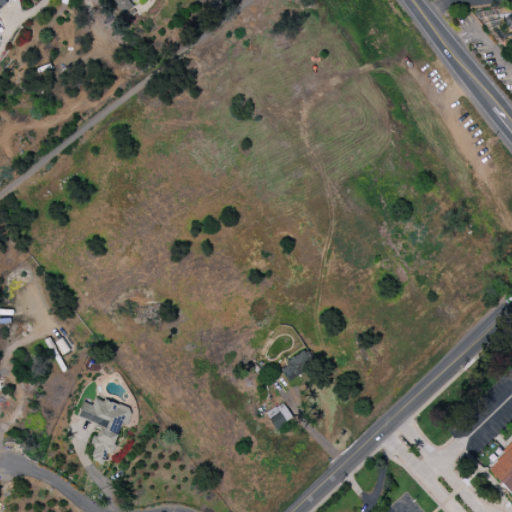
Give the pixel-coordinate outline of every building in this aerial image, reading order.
[(0,0),(0,9),(9,5),(6,0),(0,0)] [(116,0),(119,0),(118,11),(127,12),(127,0),(116,0)] [(288,381),(315,364),(307,350),(280,367),(288,381)] [(77,417),(99,425),(91,447),(95,448),(91,459),(103,464),(107,454),(111,455),(122,425),(126,426),(132,410),(96,397),(92,405),(83,402),(77,417)] [(511,511),(511,445),(486,469),(511,497),(511,511)]
